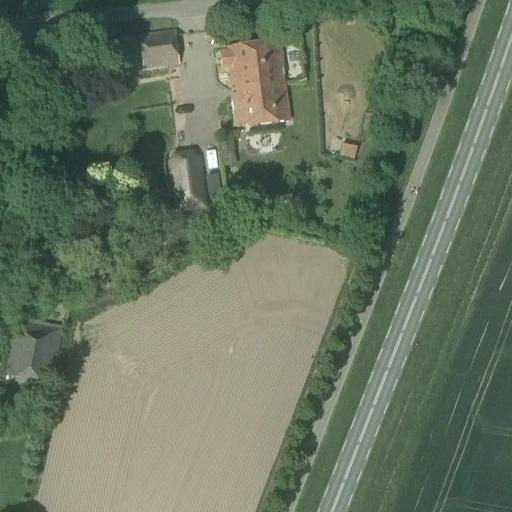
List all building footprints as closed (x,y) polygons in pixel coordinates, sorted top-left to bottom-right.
[(143,70),(178,65),(174,32),(138,37),(143,70)] [(265,86),(285,83),(280,43),(226,50),(231,91),(248,89),(255,95),(266,94),(265,86)] [(248,89),(231,91),(236,129),(290,122),(285,83),(265,86),(266,94),(255,95),(248,89)] [(337,154),(352,156),(353,143),(338,141),(337,154)] [(174,215),(207,210),(200,159),(192,152),(173,155),(167,164),(174,215)] [(209,206),(221,204),(217,176),(204,178),(209,206)] [(183,233),(209,229),(206,212),(180,215),(183,233)] [(52,385),(60,337),(11,329),(3,376),(52,385)] [(43,437),(43,426),(27,426),(27,437),(43,437)]
